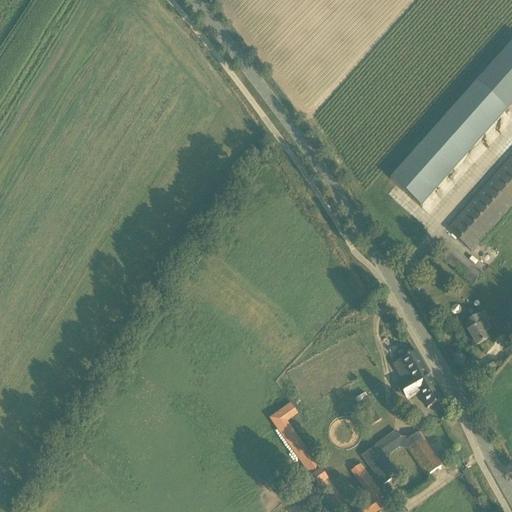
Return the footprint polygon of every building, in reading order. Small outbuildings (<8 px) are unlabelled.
[(472,89),(388,180),(417,206),(501,115),(511,102),(511,45),(472,89)] [(511,156),(446,231),(472,254),(511,208),(511,156)] [(472,285),(479,278),(481,276),(448,247),(440,256),(472,285)] [(511,301),(503,312),(511,320),(511,319),(511,301)] [(477,347),(488,340),(484,333),(491,329),(486,321),(489,320),(484,311),(468,321),(472,329),(468,331),(477,347)] [(443,400),(415,352),(393,366),(404,385),(395,391),(400,401),(417,390),(428,408),(443,400)] [(357,405),(370,427),(382,420),(370,397),(357,405)] [(330,482),(291,420),(300,414),(293,403),(272,416),(319,490),(330,482)] [(418,433),(410,439),(400,438),(395,431),(374,446),(375,447),(361,457),(382,487),(398,476),(386,458),(398,449),(408,451),(426,477),(441,467),(418,433)] [(361,511),(379,511),(389,506),(363,464),(351,471),(372,506),(361,511)]
